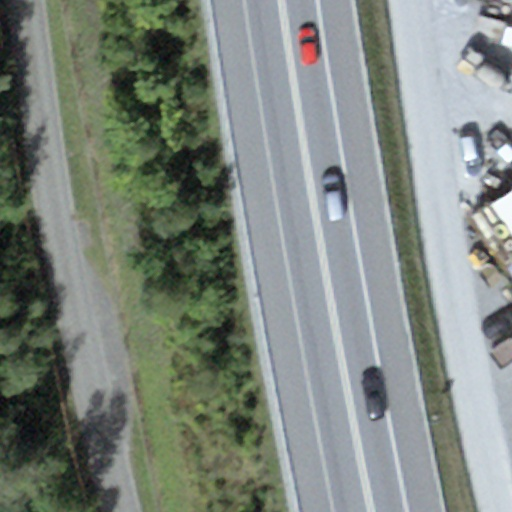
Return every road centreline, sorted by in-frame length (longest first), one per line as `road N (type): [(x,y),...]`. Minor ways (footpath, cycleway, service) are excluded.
road 1 (trunk): [(284,0),(372,511)]
road 2 (track): [(493,511),(456,352),(417,0)]
road 3 (track): [(33,0),(88,447),(106,511)]
